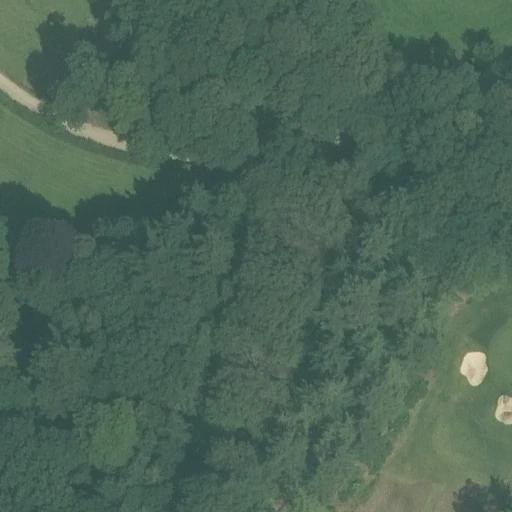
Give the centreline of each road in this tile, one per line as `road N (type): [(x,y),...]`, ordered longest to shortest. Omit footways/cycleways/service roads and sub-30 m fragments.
road 1 (track): [(331,143),(253,332),(219,511)]
road 2 (track): [(0,79),(70,123),(110,136),(163,147),(314,147)]
road 3 (track): [(511,78),(331,143)]
